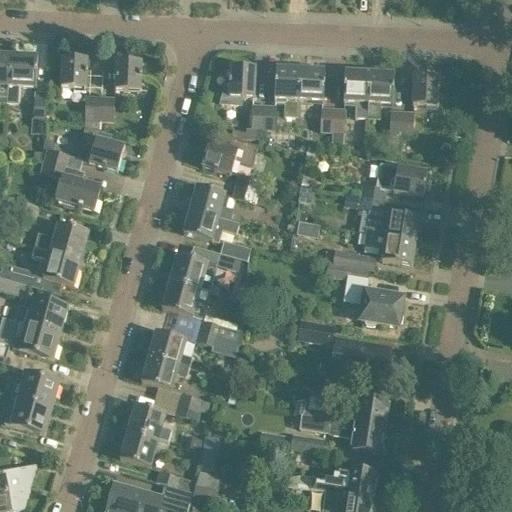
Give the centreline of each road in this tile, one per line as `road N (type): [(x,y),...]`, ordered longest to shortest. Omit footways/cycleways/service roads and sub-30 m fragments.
road 1 (residential): [(68,511),(200,30)]
road 2 (residential): [(450,364),(502,45)]
road 3 (residential): [(502,45),(200,30)]
road 4 (residential): [(0,21),(200,30)]
road 5 (residential): [(426,511),(450,364)]
